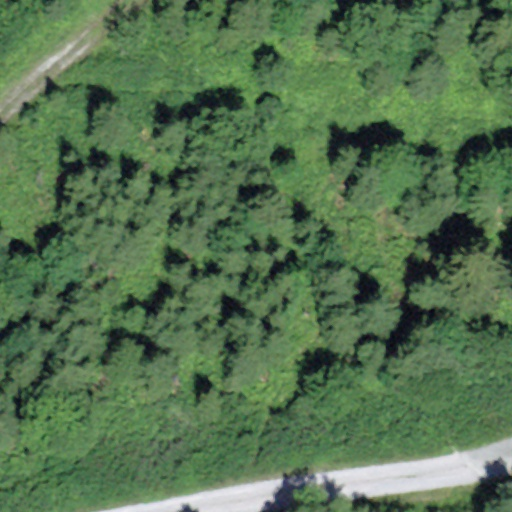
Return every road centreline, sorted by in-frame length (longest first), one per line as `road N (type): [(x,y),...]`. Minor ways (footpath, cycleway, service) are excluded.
road 1 (unclassified): [(174,511),(331,487),(454,493),(511,464)]
road 2 (track): [(0,120),(130,0)]
